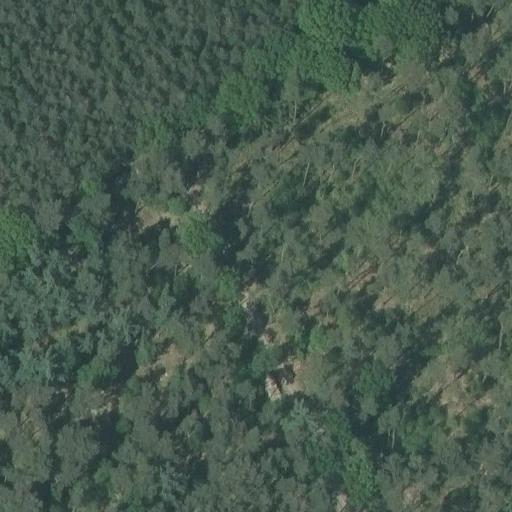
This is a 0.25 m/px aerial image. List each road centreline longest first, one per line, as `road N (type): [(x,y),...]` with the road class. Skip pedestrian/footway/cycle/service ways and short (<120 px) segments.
road 1 (track): [(172,155),(361,511)]
road 2 (track): [(464,0),(172,155)]
road 3 (track): [(0,250),(172,155)]
